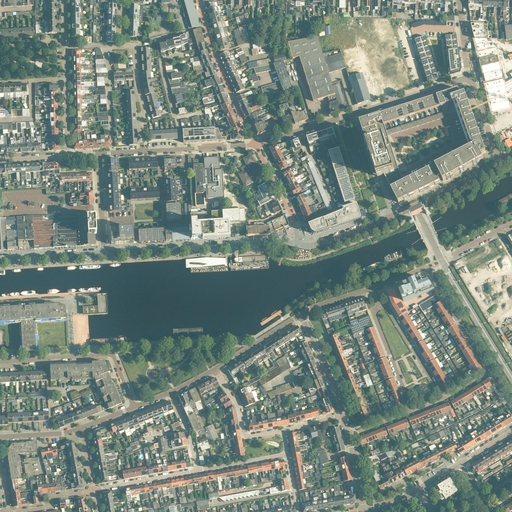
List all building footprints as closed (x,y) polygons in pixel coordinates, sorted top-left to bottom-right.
[(161,0),(162,3),(170,4),(169,0),(179,0),(184,14),(183,14),(184,17),(185,17),(188,29),(200,26),(192,0),(161,0)] [(207,0),(204,0),(203,0),(204,5),(205,7),(206,10),(207,10),(208,10),(215,8),(214,2),(209,4),(207,0)] [(215,8),(208,10),(209,15),(218,12),(220,12),(219,7),(215,8)] [(223,17),(220,18),(211,20),(212,25),(224,22),(223,17)] [(213,30),(223,28),(226,27),(225,21),(224,22),(212,25),(213,30)] [(471,25),(472,30),(473,31),(473,32),(475,39),(492,39),(491,32),(488,32),(488,31),(487,25),(471,25)] [(193,31),(195,38),(188,39),(189,44),(190,43),(190,44),(197,42),(197,46),(205,43),(200,28),(200,29),(193,31)] [(227,32),(224,33),(215,36),(217,41),(228,38),(227,32)] [(188,43),(186,33),(186,34),(185,34),(179,36),(181,46),(188,43)] [(181,46),(179,36),(178,37),(178,36),(173,38),(175,48),(181,46)] [(331,83),(328,73),(322,54),(317,37),(288,43),(293,59),(299,57),(313,102),(327,97),(335,95),(331,83)] [(166,41),(168,50),(175,48),(173,38),(172,38),(173,39),(171,39),(166,41)] [(228,38),(217,41),(218,46),(227,43),(230,43),(228,38)] [(476,39),(475,39),(476,42),(477,45),(476,45),(484,76),(485,76),(485,78),(486,81),(486,82),(485,82),(488,91),(492,105),(491,105),(493,113),(511,109),(508,100),(511,97),(511,41),(494,41),(488,42),(487,40),(476,39)] [(165,41),(159,43),(161,53),(168,50),(166,41),(165,42),(165,41)] [(191,55),(197,53),(207,50),(205,43),(197,46),(198,49),(190,51),(191,55)] [(218,46),(220,52),(229,49),(227,43),(218,46)] [(452,52),(447,53),(447,57),(447,59),(448,70),(449,71),(449,75),(449,76),(454,74),(455,74),(459,73),(460,72),(460,71),(459,67),(458,51),(452,52)] [(221,55),(219,56),(221,60),(230,57),(230,56),(228,52),(225,53),(221,55)] [(322,54),(328,73),(346,68),(341,54),(328,58),(326,53),(322,54)] [(221,60),(223,65),(232,61),(234,60),(232,56),(221,60)] [(232,61),(223,65),(226,70),(234,66),(236,65),(234,60),(232,61)] [(283,62),(277,63),(274,64),(275,70),(280,82),(282,88),(284,93),(286,92),(289,91),(292,90),(290,85),(283,62)] [(197,66),(194,67),(195,71),(196,71),(199,70),(205,69),(213,67),(212,63),(204,65),(197,66)] [(226,70),(228,75),(236,71),(234,66),(226,70)] [(199,70),(196,71),(197,75),(200,74),(205,74),(207,73),(215,71),(213,67),(205,69),(199,70)] [(230,79),(238,75),(236,71),(228,75),(230,79)] [(175,74),(167,75),(170,85),(180,83),(179,80),(182,79),(181,73),(178,74),(175,74)] [(357,105),(370,100),(362,74),(362,73),(349,78),(357,105)] [(230,79),(231,83),(240,79),(238,75),(230,79)] [(201,86),(219,81),(217,77),(210,79),(210,81),(200,84),(201,86)] [(240,79),(231,83),(234,88),(242,84),(245,83),(243,78),(240,79)] [(213,88),(214,88),(221,86),(219,81),(201,86),(200,87),(201,90),(206,88),(207,88),(213,86),(213,88)] [(338,81),(331,83),(335,95),(340,110),(344,109),(347,108),(344,99),(338,81)] [(385,95),(403,90),(401,82),(391,85),(391,83),(383,86),(385,95)] [(21,84),(21,93),(22,96),(24,95),(29,95),(29,85),(27,86),(27,84),(21,84)] [(242,84),(234,88),(236,93),(245,90),(242,84)] [(208,98),(225,94),(221,86),(214,88),(215,90),(212,91),(213,94),(207,95),(208,98)] [(173,96),(182,95),(194,93),(193,87),(186,88),(171,90),(173,96)] [(453,102),(456,101),(472,146),(482,142),(465,92),(460,94),(459,91),(458,89),(450,91),(449,92),(446,92),(445,93),(443,94),(442,94),(437,95),(440,105),(445,103),(445,105),(446,104),(449,104),(450,103),(452,102),(453,102)] [(251,91),(236,98),(238,103),(246,99),(245,97),(252,94),(251,91)] [(204,100),(202,101),(204,105),(209,104),(215,102),(214,100),(217,99),(219,102),(227,98),(225,94),(208,98),(208,99),(203,99),(204,100)] [(182,95),(173,96),(175,105),(183,103),(184,103),(182,95)] [(246,99),(238,103),(240,107),(240,108),(248,105),(248,104),(247,101),(253,99),(259,97),(258,95),(252,96),(246,99)] [(327,97),(329,103),(329,104),(330,108),(329,109),(330,113),(340,110),(335,95),(327,97)] [(440,105),(437,95),(432,97),(435,108),(441,106),(440,105)] [(427,99),(430,109),(435,108),(432,97),(427,99)] [(219,103),(207,107),(207,109),(209,109),(211,108),(214,107),(229,103),(227,98),(219,102),(219,103)] [(425,111),(430,109),(427,99),(422,100),(425,111)] [(420,113),(425,111),(422,100),(416,102),(420,113)] [(248,105),(240,108),(242,112),(257,106),(258,105),(261,104),(260,102),(257,103),(249,106),(248,105)] [(415,114),(420,113),(416,102),(411,104),(415,114)] [(288,103),(278,106),(280,111),(289,108),(288,103)] [(257,106),(242,112),(245,118),(248,117),(253,114),(252,112),(259,108),(259,107),(261,106),(261,104),(258,105),(257,106)] [(410,116),(415,114),(411,104),(406,105),(410,116)] [(401,107),(404,118),(410,116),(406,105),(402,107),(401,107)] [(289,108),(295,124),(308,120),(305,111),(298,113),(298,112),(296,113),(294,108),(293,107),(289,108)] [(399,119),(404,118),(401,107),(396,108),(399,119)] [(214,118),(233,112),(231,108),(223,110),(224,112),(217,114),(217,115),(213,116),(214,118)] [(394,121),(399,119),(396,108),(391,110),(394,121)] [(207,114),(208,115),(209,115),(210,118),(213,117),(211,114),(210,111),(209,109),(207,109),(204,110),(204,111),(205,115),(207,114)] [(248,117),(250,121),(257,118),(257,116),(265,113),(264,110),(262,111),(253,114),(248,117)] [(386,112),(389,123),(394,121),(391,110),(386,112)] [(384,124),(389,123),(386,112),(380,113),(384,124)] [(380,113),(359,120),(367,145),(389,138),(384,124),(380,113)] [(283,123),(285,127),(292,125),(289,115),(282,117),(282,120),(283,123)] [(257,118),(250,121),(252,126),(264,121),(270,119),(268,116),(258,120),(257,118)] [(238,123),(235,117),(227,119),(228,123),(221,125),(222,127),(238,123)] [(264,121),(252,126),(254,130),(256,133),(257,136),(260,135),(264,133),(264,134),(270,131),(267,124),(265,125),(264,121)] [(226,136),(241,131),(239,127),(232,129),(233,132),(226,134),(226,136)] [(215,141),(226,140),(226,137),(222,137),(220,133),(218,129),(214,129),(215,141)] [(327,130),(330,141),(335,139),(332,129),(331,129),(330,129),(327,130)] [(326,131),(325,131),(321,132),(325,143),(330,141),(327,130),(326,131)] [(241,131),(230,135),(230,140),(242,140),(241,132),(241,131)] [(325,143),(321,132),(320,133),(316,134),(320,146),(320,144),(325,143)] [(314,134),(311,135),(315,148),(320,146),(316,134),(314,134)] [(315,148),(311,135),(311,136),(309,136),(306,137),(309,148),(314,146),(315,148)] [(385,177),(395,173),(394,171),(399,170),(398,167),(389,138),(367,145),(371,158),(372,157),(374,163),(373,163),(374,164),(374,166),(375,167),(375,169),(375,170),(376,172),(376,173),(377,176),(378,179),(385,177)] [(297,139),(294,140),(295,141),(292,142),(294,147),(292,148),(291,145),(294,152),(301,149),(297,139)] [(288,142),(269,148),(270,149),(270,151),(271,151),(272,153),(279,149),(289,144),(288,142)] [(454,177),(453,176),(454,175),(455,175),(456,174),(457,174),(460,172),(461,173),(464,172),(463,170),(464,170),(464,171),(467,170),(466,169),(467,168),(470,167),(470,166),(473,165),(474,165),(474,166),(477,164),(476,163),(477,163),(477,164),(480,162),(479,161),(480,161),(483,159),(481,154),(486,152),(482,142),(472,146),(472,147),(471,147),(472,148),(472,149),(444,164),(443,162),(435,166),(434,166),(433,167),(436,173),(437,176),(438,178),(440,178),(441,177),(443,181),(444,181),(445,180),(447,179),(448,180),(451,179),(450,178),(451,177),(451,178),(454,177)] [(273,156),(274,157),(287,151),(286,148),(280,151),(279,149),(272,153),(272,154),(273,156)] [(339,152),(338,148),(333,150),(325,152),(326,158),(340,153),(339,152)] [(276,161),(276,162),(283,158),(282,156),(288,153),(287,151),(274,157),(275,159),(274,159),(275,162),(276,161)] [(341,157),(340,153),(326,158),(328,163),(341,159),(341,158),(341,157)] [(256,179),(264,175),(259,166),(259,167),(257,162),(255,162),(251,155),(242,159),(246,166),(245,167),(244,166),(241,168),(241,169),(243,173),(239,175),(245,187),(253,183),(256,181),(256,179)] [(283,158),(276,162),(277,162),(276,164),(278,164),(278,166),(289,160),(287,156),(283,158)] [(295,157),(289,160),(278,166),(279,168),(280,170),(281,170),(285,168),(288,166),(287,165),(296,160),(295,157)] [(219,169),(219,158),(204,159),(204,160),(193,161),(193,158),(194,173),(195,173),(196,194),(195,194),(196,207),(205,206),(204,199),(206,199),(224,198),(222,170),(219,171),(219,169)] [(343,162),(341,159),(328,163),(330,168),(343,164),(343,163),(343,162)] [(344,167),(343,164),(330,168),(331,173),(345,169),(344,167)] [(2,167),(0,166),(0,173),(0,174),(2,174),(2,179),(5,179),(5,181),(4,181),(5,188),(8,188),(8,187),(8,181),(7,166),(2,166),(2,167)] [(289,170),(283,174),(284,176),(283,177),(284,177),(284,178),(285,178),(297,172),(296,170),(297,169),(295,166),(289,170)] [(399,170),(394,171),(395,173),(385,177),(387,181),(388,182),(399,202),(404,200),(410,197),(415,195),(420,193),(425,190),(430,188),(435,185),(440,182),(439,181),(438,178),(437,176),(436,173),(433,167),(403,182),(401,176),(399,170)] [(346,173),(345,169),(331,173),(331,174),(332,173),(334,178),(333,178),(333,179),(346,174),(346,173)] [(297,172),(285,178),(285,179),(285,180),(286,181),(287,182),(300,175),(302,174),(300,172),(299,173),(297,173),(297,172)] [(300,175),(287,182),(288,184),(288,185),(289,186),(296,182),(301,180),(300,179),(303,177),(302,174),(300,175)] [(347,178),(346,174),(333,179),(335,184),(348,179),(347,178)] [(296,182),(289,186),(289,187),(289,188),(290,189),(291,190),(304,183),(302,179),(301,180),(296,182)] [(349,183),(348,179),(335,184),(337,183),(339,188),(350,185),(349,184),(349,183)] [(257,188),(256,185),(250,188),(251,190),(253,193),(258,190),(260,194),(270,189),(269,186),(269,185),(268,185),(267,183),(257,188)] [(304,183),(291,190),(292,192),(291,192),(293,195),(293,194),(293,195),(300,191),(301,193),(305,191),(303,187),(305,186),(305,185),(304,183)] [(351,188),(350,185),(339,188),(341,193),(338,194),(351,190),(351,189),(351,188)] [(272,201),(272,200),(271,200),(270,198),(274,196),(270,189),(260,194),(263,199),(257,202),(260,207),(264,205),(272,201)] [(353,195),(351,190),(338,194),(340,199),(353,195)] [(295,199),(296,202),(297,201),(297,203),(309,197),(309,196),(308,196),(306,192),(302,194),(302,195),(295,198),(295,199)] [(511,200),(511,193),(495,203),(494,207),(498,209),(511,200)] [(342,204),(344,204),(355,200),(354,199),(354,198),(353,195),(340,199),(342,204)] [(299,207),(313,201),(310,196),(309,197),(297,203),(298,203),(297,204),(298,206),(299,205),(299,207)] [(272,201),(264,205),(266,210),(264,211),(265,214),(279,207),(277,202),(275,199),(272,201)] [(355,203),(355,200),(344,204),(345,207),(341,209),(342,211),(335,214),(334,214),(330,216),(329,216),(324,218),(324,219),(316,222),(307,225),(310,231),(310,232),(311,232),(311,233),(312,234),(313,234),(314,234),(315,234),(316,234),(317,234),(360,218),(358,210),(357,208),(355,203)] [(301,211),(308,208),(308,206),(314,203),(313,201),(299,207),(300,209),(299,209),(300,211),(301,211)] [(181,204),(165,205),(166,222),(182,221),(181,204)] [(279,207),(265,214),(267,216),(274,213),(274,215),(282,211),(279,207)] [(315,207),(309,210),(308,208),(301,211),(301,212),(302,214),(303,215),(317,210),(315,207)] [(200,209),(191,210),(191,214),(190,214),(191,225),(191,240),(194,240),(194,239),(200,239),(200,238),(202,238),(202,239),(230,237),(229,223),(245,222),(244,210),(200,213),(200,209)] [(318,212),(317,210),(303,215),(304,217),(303,217),(304,220),(305,219),(305,220),(312,217),(312,215),(318,212)] [(95,226),(96,226),(96,217),(94,217),(94,213),(88,213),(78,214),(80,246),(95,246),(95,244),(96,244),(95,235),(97,235),(96,226),(95,226)] [(80,246),(78,214),(69,214),(62,215),(58,215),(58,220),(42,221),(42,216),(32,216),(34,240),(34,249),(60,248),(60,247),(66,247),(67,247),(80,246)] [(32,216),(16,217),(17,223),(18,241),(34,240),(32,216)] [(284,228),(286,226),(287,226),(288,225),(288,224),(288,223),(285,216),(266,224),(270,232),(275,230),(275,231),(283,227),(284,228)] [(422,228),(427,225),(431,223),(432,223),(432,222),(431,222),(427,224),(421,226),(417,228),(417,229),(417,230),(418,230),(422,228)] [(246,236),(246,237),(269,235),(270,235),(270,234),(270,233),(270,232),(266,224),(264,225),(263,223),(254,223),(254,227),(246,228),(246,236)] [(191,240),(191,225),(182,227),(182,228),(165,229),(166,241),(191,240)] [(111,244),(134,243),(133,228),(110,229),(111,244)] [(7,241),(7,251),(15,250),(14,241),(14,231),(6,231),(7,241)] [(423,239),(436,233),(436,232),(435,232),(422,238),(421,238),(421,239),(422,240),(423,239)] [(205,258),(186,260),(186,269),(227,267),(225,260),(205,258)] [(402,289),(397,290),(402,302),(403,303),(434,290),(429,282),(428,280),(427,278),(423,279),(422,277),(401,286),(402,289)] [(396,288),(387,292),(393,306),(400,317),(406,313),(408,312),(403,303),(402,302),(397,290),(396,288)] [(352,303),(345,305),(349,316),(355,314),(356,313),(360,312),(367,310),(363,299),(356,301),(352,303)] [(444,306),(441,301),(439,303),(437,304),(434,306),(437,310),(444,306)] [(0,324),(19,324),(21,349),(21,352),(24,352),(24,354),(27,354),(27,352),(32,352),(32,353),(35,353),(35,352),(38,351),(38,348),(36,323),(66,321),(66,313),(61,313),(61,311),(64,311),(64,305),(60,305),(60,303),(59,303),(30,305),(24,306),(0,306),(0,324)] [(349,316),(345,305),(338,307),(342,318),(349,316)] [(98,306),(83,307),(84,314),(106,313),(106,306),(98,306)] [(444,306),(437,310),(440,315),(447,310),(444,306)] [(338,307),(333,309),(336,320),(342,318),(338,307)] [(333,309),(326,311),(329,318),(330,322),(336,320),(333,309)] [(442,319),(449,315),(447,310),(440,315),(442,319)] [(327,319),(329,318),(326,311),(320,313),(325,325),(329,324),(327,319)] [(400,317),(399,317),(402,322),(409,318),(412,316),(411,314),(408,316),(406,313),(400,317)] [(355,314),(349,316),(350,319),(350,321),(351,324),(352,326),(358,323),(355,314)] [(449,315),(442,319),(445,323),(452,319),(449,315)] [(352,327),(350,328),(353,335),(358,333),(359,333),(362,332),(374,327),(370,318),(358,323),(352,326),(352,327)] [(409,318),(402,322),(405,326),(412,322),(409,318)] [(452,319),(445,323),(448,328),(455,324),(452,319)] [(412,322),(405,326),(408,331),(415,326),(417,325),(414,321),(412,322)] [(451,333),(458,329),(455,324),(448,328),(451,333)] [(299,346),(306,343),(304,340),(300,342),(299,339),(298,336),(297,336),(299,334),(300,334),(299,333),(301,332),(298,328),(298,327),(297,326),(294,328),(292,330),(291,330),(295,337),(298,343),(299,346)] [(415,326),(408,331),(410,335),(417,331),(415,326)] [(374,327),(362,332),(363,334),(367,333),(368,335),(376,332),(374,327)] [(417,331),(410,335),(413,339),(420,335),(422,334),(420,329),(417,331)] [(454,337),(461,333),(460,333),(459,330),(458,329),(451,333),(454,337)] [(295,337),(291,330),(286,333),(290,340),(295,337)] [(286,333),(281,336),(285,343),(287,345),(292,342),(290,340),(286,333)] [(456,342),(463,337),(461,333),(454,337),(451,339),(454,343),(456,342)] [(420,335),(413,339),(416,344),(423,340),(420,335)] [(285,343),(281,336),(281,337),(278,338),(276,340),(280,347),(285,343)] [(459,346),(466,342),(463,337),(456,342),(459,346)] [(280,347),(276,340),(273,342),(269,344),(273,350),(275,349),(275,350),(280,347)] [(332,343),(334,349),(341,346),(340,343),(341,343),(340,340),(332,343)] [(416,345),(419,349),(426,345),(423,341),(416,345)] [(462,351),(469,346),(466,342),(459,346),(462,351)] [(295,354),(301,352),(308,348),(306,343),(299,346),(298,346),(300,350),(299,350),(298,350),(294,352),(295,354)] [(262,348),(269,359),(272,357),(274,360),(275,359),(275,358),(271,351),(273,350),(269,344),(268,345),(265,347),(262,348)] [(419,349),(422,354),(429,350),(426,345),(419,349)] [(341,346),(334,349),(337,354),(344,351),(343,349),(342,349),(341,346)] [(462,351),(465,356),(472,351),(469,347),(462,351)] [(260,350),(257,351),(262,358),(264,362),(269,359),(262,348),(260,350)] [(302,355),(303,357),(311,354),(308,348),(301,352),(295,354),(292,356),(293,358),(298,356),(299,356),(302,355)] [(344,351),(337,354),(339,360),(346,358),(345,357),(346,357),(349,356),(348,353),(347,352),(352,351),(351,348),(347,350),(344,351)] [(422,354),(424,358),(431,354),(429,350),(422,354)] [(254,353),(252,355),(259,365),(264,362),(262,358),(257,351),(254,353)] [(472,351),(465,356),(467,360),(474,356),(472,351)] [(431,354),(424,358),(427,363),(437,357),(434,353),(431,354)] [(314,361),(311,354),(303,357),(304,360),(301,361),(301,362),(298,363),(298,365),(306,362),(306,364),(314,361)] [(249,357),(247,358),(252,365),(254,367),(254,368),(255,369),(259,366),(259,365),(252,355),(249,357)] [(474,356),(467,360),(470,364),(477,360),(474,356)] [(247,368),(252,365),(247,358),(243,361),(242,361),(247,368)] [(339,360),(341,366),(354,361),(354,359),(348,362),(348,361),(347,361),(346,358),(339,360)] [(437,358),(428,364),(430,368),(438,364),(440,363),(437,358)] [(477,360),(470,364),(473,369),(480,365),(477,360)] [(242,371),(246,377),(248,376),(244,369),(245,368),(241,361),(237,364),(242,372),(242,371)] [(307,366),(303,367),(306,373),(317,368),(314,361),(306,364),(307,366)] [(341,366),(344,372),(350,369),(349,366),(352,365),(355,363),(354,361),(341,366)] [(112,381),(112,380),(109,373),(110,373),(110,372),(106,362),(92,363),(92,364),(76,365),(75,364),(50,365),(51,381),(59,381),(72,380),(72,381),(94,380),(95,383),(94,383),(94,384),(95,388),(94,388),(94,389),(97,387),(100,394),(101,394),(106,405),(105,406),(106,410),(107,409),(107,410),(113,407),(115,407),(122,404),(114,384),(113,384),(112,381)] [(438,364),(430,368),(433,373),(440,368),(443,367),(440,362),(440,363),(438,364)] [(233,367),(236,373),(239,372),(243,379),(246,377),(242,371),(242,372),(237,364),(233,367)] [(480,365),(470,370),(473,375),(482,369),(480,365)] [(236,373),(233,367),(228,370),(231,376),(232,376),(235,384),(238,382),(234,375),(236,373)] [(307,376),(304,377),(305,379),(319,374),(317,368),(306,373),(307,376)] [(433,373),(436,377),(443,373),(440,368),(433,373)] [(351,369),(350,369),(344,372),(346,377),(356,373),(359,372),(358,370),(353,372),(351,369)] [(443,373),(436,377),(438,381),(446,377),(443,373)] [(321,379),(319,374),(305,379),(306,382),(313,379),(314,382),(321,379)] [(346,377),(348,383),(355,380),(353,374),(346,377)] [(446,377),(438,381),(441,386),(448,381),(446,377)] [(209,381),(214,390),(215,390),(220,386),(215,378),(211,380),(210,381),(209,381)] [(312,388),(308,390),(309,393),(322,388),(323,387),(323,388),(324,387),(322,382),(321,379),(314,382),(310,383),(312,386),(312,388)] [(357,379),(355,380),(348,383),(350,388),(358,385),(357,383),(359,382),(357,379)] [(394,379),(384,382),(386,387),(388,386),(396,383),(394,379)] [(488,380),(483,383),(489,392),(494,389),(493,388),(488,380)] [(214,390),(209,381),(203,384),(208,393),(214,390)] [(445,392),(450,389),(448,386),(451,384),(449,381),(448,381),(441,386),(445,392)] [(427,382),(417,386),(421,396),(431,392),(427,382)] [(350,388),(352,393),(361,390),(359,387),(364,385),(363,383),(358,385),(350,388)] [(489,392),(483,383),(479,385),(483,392),(485,391),(486,394),(489,392)] [(200,386),(198,388),(202,397),(208,393),(203,384),(200,386)] [(479,385),(474,388),(480,398),(482,397),(480,393),(483,392),(479,385)] [(249,387),(239,391),(241,397),(248,394),(251,392),(249,387)] [(309,393),(306,394),(307,397),(318,393),(319,394),(326,391),(324,387),(323,388),(323,387),(322,388),(309,393)] [(389,397),(392,396),(399,393),(398,388),(390,391),(388,392),(388,393),(387,394),(388,397),(389,397)] [(474,388),(469,391),(473,398),(476,396),(478,400),(480,398),(474,388)] [(201,401),(195,389),(189,392),(198,411),(197,411),(198,412),(199,411),(201,416),(206,414),(203,408),(202,409),(199,402),(201,401)] [(361,390),(352,393),(355,399),(362,396),(365,395),(362,389),(361,390)] [(70,396),(72,400),(82,397),(82,398),(86,397),(89,395),(92,394),(90,390),(79,394),(78,393),(77,390),(70,393),(70,395),(70,396)] [(248,394),(241,397),(242,400),(243,401),(243,402),(254,397),(257,396),(255,391),(251,392),(248,394)] [(321,399),(328,397),(326,391),(319,394),(308,398),(310,404),(312,403),(312,400),(320,397),(321,399)] [(473,398),(469,391),(465,394),(471,404),(473,402),(471,399),(473,398)] [(189,392),(185,394),(178,397),(194,433),(196,437),(195,437),(197,445),(198,448),(200,447),(202,451),(210,448),(213,447),(211,442),(205,428),(198,413),(198,412),(197,411),(198,411),(189,392)] [(225,393),(216,399),(220,405),(222,403),(228,399),(225,393)] [(465,394),(460,397),(464,403),(466,402),(469,405),(471,404),(465,394)] [(364,399),(362,396),(355,399),(357,405),(367,401),(365,398),(364,399)] [(254,397),(243,402),(245,407),(256,403),(254,397)] [(460,397),(455,400),(462,410),(464,408),(462,405),(464,403),(460,397)] [(318,410),(331,405),(328,398),(321,401),(322,405),(317,406),(318,410)] [(396,405),(403,402),(401,398),(394,401),(391,402),(393,406),(396,405)] [(222,403),(220,405),(223,410),(225,409),(230,405),(232,408),(234,406),(232,405),(228,399),(222,403)] [(462,410),(455,400),(451,402),(455,409),(457,407),(459,411),(462,410)] [(164,403),(168,412),(173,410),(170,401),(166,403),(165,403),(164,403)] [(367,401),(357,405),(359,411),(369,407),(368,404),(366,405),(365,402),(367,402),(367,401)] [(164,403),(160,405),(163,414),(168,412),(164,403)] [(444,405),(448,416),(449,419),(453,417),(453,418),(456,417),(454,413),(453,410),(452,410),(449,403),(444,405)] [(90,407),(93,415),(98,413),(103,411),(102,407),(101,405),(96,407),(95,405),(90,407)] [(155,407),(158,416),(163,414),(160,405),(155,407)] [(318,410),(319,416),(334,412),(331,405),(318,410)] [(448,416),(444,405),(439,407),(443,418),(448,416)] [(90,407),(85,409),(89,417),(93,415),(90,407)] [(155,407),(150,409),(154,420),(154,421),(159,419),(158,416),(155,407)] [(304,407),(302,408),(305,420),(312,418),(309,410),(306,411),(305,412),(304,407)] [(359,411),(362,417),(371,414),(371,413),(369,407),(359,411)] [(443,418),(439,407),(434,409),(438,420),(443,418)] [(224,416),(226,416),(236,414),(235,408),(228,409),(228,413),(223,414),(224,416)] [(302,408),(293,410),(294,414),(296,422),(300,421),(301,421),(302,420),(305,420),(302,408)] [(80,411),(84,419),(89,417),(85,409),(80,411)] [(150,409),(145,411),(148,420),(152,419),(152,421),(154,420),(150,409)] [(313,409),(309,410),(312,418),(318,416),(316,409),(313,409)] [(434,409),(429,411),(432,418),(433,422),(436,421),(437,424),(439,423),(438,420),(434,409)] [(280,411),(280,412),(280,413),(283,426),(287,425),(289,424),(287,417),(285,418),(284,413),(283,410),(280,411)] [(288,410),(285,411),(287,417),(289,424),(296,422),(294,414),(289,416),(288,410)] [(375,412),(378,418),(384,416),(381,410),(378,411),(375,412)] [(76,413),(79,421),(84,419),(80,411),(76,413)] [(144,422),(148,420),(145,411),(140,413),(144,422)] [(71,414),(74,423),(79,421),(76,413),(71,414)] [(140,413),(135,415),(140,426),(145,424),(144,422),(140,413)] [(428,424),(424,413),(422,414),(419,415),(422,422),(424,421),(426,425),(428,424)] [(66,416),(69,425),(74,423),(71,414),(66,416)] [(364,423),(366,422),(373,420),(371,414),(362,417),(364,423)] [(505,414),(503,416),(509,425),(511,422),(511,418),(510,415),(507,417),(505,414)] [(135,415),(130,418),(135,429),(140,427),(135,415)] [(60,416),(55,418),(56,420),(59,427),(60,428),(64,426),(61,418),(60,416)] [(61,418),(64,426),(69,425),(66,416),(61,418)] [(503,416),(498,419),(503,428),(509,425),(503,416),(502,416),(503,416)] [(418,428),(414,417),(409,419),(414,432),(419,430),(418,428)] [(130,418),(125,420),(130,431),(135,429),(130,418)] [(497,418),(492,421),(492,423),(498,431),(503,428),(498,419),(497,418)] [(125,420),(120,422),(124,430),(125,433),(130,431),(125,420)] [(115,424),(119,432),(124,430),(120,422),(115,424),(115,423),(115,424)] [(402,422),(397,424),(400,431),(402,430),(403,433),(406,433),(402,422)] [(491,426),(488,428),(493,435),(498,431),(492,423),(490,424),(491,426)] [(115,432),(118,439),(121,438),(119,432),(115,424),(113,424),(112,424),(107,426),(110,433),(112,434),(113,433),(115,432)] [(217,435),(215,430),(213,425),(209,426),(205,428),(211,442),(216,440),(217,441),(219,440),(219,439),(217,435)] [(226,428),(225,428),(226,433),(239,431),(238,425),(231,427),(228,427),(226,428)] [(396,436),(392,426),(390,426),(387,427),(387,428),(389,435),(392,434),(393,437),(396,436)] [(94,431),(92,435),(92,437),(103,435),(103,433),(106,431),(104,427),(94,431)] [(316,431),(315,427),(309,429),(310,432),(309,432),(310,434),(310,435),(307,436),(309,443),(313,442),(312,440),(313,440),(314,439),(313,438),(318,437),(316,431)] [(328,437),(340,433),(338,428),(330,430),(331,432),(323,434),(323,435),(323,432),(322,430),(316,431),(318,437),(318,439),(328,437)] [(487,438),(493,435),(488,428),(485,430),(484,428),(482,429),(487,438)] [(482,441),(487,438),(482,429),(477,432),(482,441)] [(299,434),(299,432),(289,435),(290,439),(307,436),(305,430),(302,431),(302,433),(299,434)] [(375,432),(378,439),(380,438),(382,442),(384,441),(380,430),(375,432)] [(439,433),(441,438),(448,435),(448,434),(446,430),(439,433)] [(477,432),(471,436),(477,444),(482,441),(477,432)] [(177,440),(185,439),(184,433),(172,435),(173,441),(177,440)] [(340,433),(328,437),(330,445),(334,444),(333,441),(341,438),(340,433)] [(94,442),(102,441),(101,439),(109,437),(109,436),(108,434),(107,434),(103,435),(92,437),(93,441),(94,442)] [(365,436),(367,443),(370,442),(372,446),(374,445),(370,434),(367,435),(365,436)] [(307,439),(307,436),(290,439),(291,445),(298,444),(298,441),(303,440),(307,439)] [(471,436),(466,439),(467,441),(471,448),(477,444),(471,436)] [(172,449),(187,446),(185,439),(177,440),(173,441),(171,442),(172,449)] [(418,443),(419,446),(420,447),(421,446),(422,449),(427,447),(424,440),(418,443)] [(68,449),(76,447),(75,443),(74,442),(72,441),(60,446),(61,450),(68,449)] [(467,441),(462,444),(466,451),(471,448),(467,441)] [(28,442),(19,443),(19,455),(29,454),(28,442)] [(37,454),(37,451),(37,442),(28,442),(29,454),(37,454)] [(458,442),(455,444),(458,450),(460,454),(461,454),(466,451),(462,444),(460,445),(458,442)] [(5,450),(6,455),(8,455),(8,458),(18,457),(18,456),(16,454),(17,453),(19,455),(19,443),(11,443),(5,450)] [(345,451),(343,443),(334,446),(336,453),(345,451)] [(442,445),(439,447),(440,450),(439,451),(443,458),(449,454),(446,447),(444,443),(441,444),(442,445)] [(454,443),(446,447),(449,454),(458,450),(454,443)] [(511,451),(508,444),(496,451),(501,459),(511,452),(511,451)] [(95,450),(95,452),(96,452),(96,453),(104,452),(103,449),(111,447),(110,445),(95,447),(95,450)] [(429,448),(432,454),(436,461),(443,458),(439,451),(438,451),(435,446),(434,445),(429,448)] [(56,447),(51,449),(56,465),(59,465),(58,455),(57,451),(56,447)] [(229,453),(225,453),(226,456),(227,455),(243,453),(242,447),(235,448),(235,451),(230,452),(230,453),(229,453)] [(51,449),(44,450),(49,467),(56,465),(51,449)] [(44,450),(40,451),(47,475),(51,474),(49,467),(44,450)] [(188,454),(187,450),(183,451),(183,455),(186,468),(191,467),(189,457),(187,458),(187,454),(188,454)] [(397,450),(395,451),(398,458),(407,476),(416,471),(412,463),(408,466),(405,461),(404,458),(403,458),(400,452),(398,453),(397,450)] [(501,459),(496,451),(484,458),(489,467),(501,459)] [(317,454),(319,459),(320,463),(320,465),(323,465),(328,463),(325,452),(317,454)] [(377,455),(376,455),(379,462),(388,457),(386,453),(377,455)] [(412,463),(416,471),(423,468),(419,461),(415,453),(413,454),(414,457),(416,461),(412,463)] [(432,454),(425,458),(429,465),(436,461),(432,454)] [(98,463),(98,464),(105,462),(109,462),(108,459),(113,459),(116,458),(115,455),(97,458),(97,461),(97,463),(98,463)] [(373,456),(367,458),(365,458),(366,463),(377,483),(380,490),(391,484),(388,477),(379,482),(379,481),(381,480),(379,476),(380,476),(379,474),(378,475),(372,465),(370,460),(371,460),(374,464),(379,462),(376,455),(376,456),(373,456)] [(8,470),(20,468),(18,457),(8,458),(7,458),(8,470)] [(334,463),(335,466),(348,463),(346,457),(339,459),(340,462),(334,463)] [(64,463),(60,464),(61,467),(64,466),(78,463),(78,461),(78,460),(78,459),(77,458),(74,459),(73,458),(70,459),(70,462),(64,463)] [(399,480),(407,476),(398,458),(391,462),(399,480)] [(423,468),(429,465),(425,458),(419,461),(423,468)] [(484,458),(472,466),(475,471),(477,474),(489,467),(484,458)] [(381,464),(388,477),(391,484),(399,480),(391,462),(390,460),(381,464)] [(348,463),(335,466),(336,471),(342,470),(349,469),(348,463)] [(10,481),(21,479),(20,468),(8,470),(10,481)] [(338,477),(344,476),(350,474),(349,469),(342,470),(342,473),(337,474),(338,477)] [(210,489),(210,488),(207,474),(203,475),(203,479),(202,479),(203,483),(204,483),(206,482),(207,488),(209,488),(209,492),(211,492),(210,489)] [(499,482),(501,485),(504,490),(510,486),(507,481),(505,478),(499,482)] [(455,487),(452,482),(450,479),(443,484),(434,489),(435,490),(441,500),(445,498),(446,499),(458,491),(457,489),(455,487)] [(271,488),(269,489),(270,494),(289,491),(288,485),(272,488),(271,488)] [(344,505),(346,505),(345,501),(344,501),(343,497),(344,497),(343,493),(340,494),(340,490),(339,487),(338,487),(338,485),(336,486),(337,490),(339,506),(342,505),(342,506),(344,506),(344,505)] [(498,494),(504,490),(501,485),(495,489),(498,494)] [(492,498),(498,494),(495,489),(489,492),(492,498)] [(323,509),(322,501),(320,501),(318,493),(317,490),(315,490),(315,492),(315,495),(318,510),(320,509),(321,510),(322,509),(323,509)] [(104,496),(103,496),(104,498),(104,499),(112,498),(111,495),(116,494),(116,491),(109,492),(104,493),(103,493),(104,496)] [(219,498),(218,491),(208,493),(209,499),(219,498)] [(304,504),(301,505),(302,511),(305,511),(306,511),(308,511),(306,497),(305,492),(299,493),(300,498),(302,498),(304,504)] [(306,492),(305,492),(306,497),(308,511),(310,511),(311,511),(312,511),(313,511),(312,503),(309,503),(308,497),(307,497),(307,494),(306,492)] [(333,507),(334,507),(332,499),(330,500),(328,492),(325,493),(328,508),(330,507),(331,508),(333,508),(333,507)] [(104,500),(104,502),(105,503),(105,505),(118,503),(117,497),(112,498),(104,499),(104,500)] [(69,500),(65,500),(66,507),(86,503),(85,501),(86,500),(85,499),(85,498),(77,499),(77,502),(69,503),(69,500)] [(208,500),(196,502),(197,511),(208,509),(210,509),(208,500)] [(110,510),(110,511),(114,510),(114,509),(113,507),(121,505),(121,502),(118,503),(105,505),(106,508),(105,508),(106,509),(106,510),(106,511),(110,510)]
